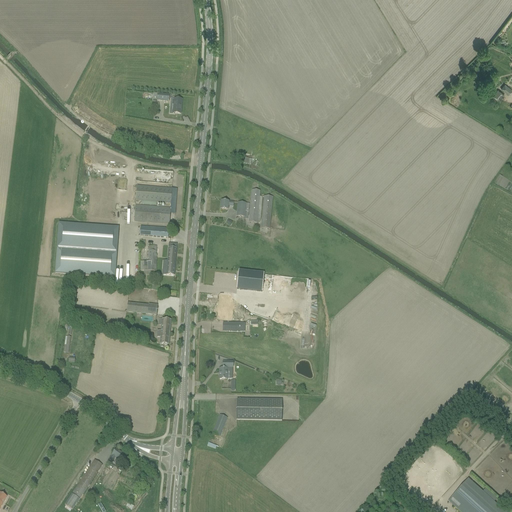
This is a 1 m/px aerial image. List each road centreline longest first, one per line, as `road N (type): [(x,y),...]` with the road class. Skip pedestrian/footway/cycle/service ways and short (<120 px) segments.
road 1 (secondary): [(182,393),(211,36),(206,0)]
road 2 (unclassified): [(78,400),(14,511)]
